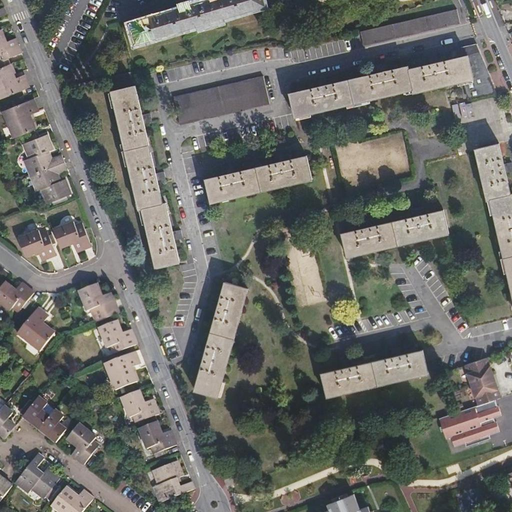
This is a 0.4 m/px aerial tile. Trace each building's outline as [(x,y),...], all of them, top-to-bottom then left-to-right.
[(129,23),(135,44),(265,7),(263,0),(206,0),(202,1),(203,3),(186,7),(185,6),(159,14),(159,16),(142,20),(142,19),(129,23)] [(362,31),(364,45),(461,24),(458,10),(362,31)] [(16,42),(7,46),(2,33),(0,33),(0,65),(22,57),(16,42)] [(413,94),(465,81),(469,99),(495,93),(476,46),(461,49),(462,57),(463,57),(438,63),(436,54),(428,56),(430,64),(408,69),(408,67),(386,72),(383,64),(375,65),(377,73),(327,85),(325,77),(317,79),(319,88),(290,94),(295,118),(412,91),(413,94)] [(0,101),(28,91),(22,76),(14,78),(10,69),(8,70),(0,73),(0,101)] [(175,98),(180,125),(270,104),(264,77),(175,98)] [(136,87),(113,92),(138,210),(142,209),(155,267),(179,262),(174,239),(182,238),(179,229),(172,230),(166,203),(162,204),(158,183),(166,181),(164,172),(156,174),(145,125),(153,123),(151,114),(143,116),(136,87)] [(17,149),(36,142),(39,141),(38,138),(35,132),(43,129),(43,128),(37,113),(8,124),(17,149)] [(47,141),(26,149),(32,163),(25,165),(32,181),(64,168),(61,161),(52,164),(48,166),(44,157),(48,156),(52,154),(47,141)] [(206,181),(211,205),(312,181),(307,158),(284,163),(282,154),(273,157),(275,165),(236,174),(234,166),(225,168),(227,176),(206,181)] [(503,157),(479,162),(490,212),(494,212),(511,292),(511,304),(467,315),(470,328),(511,318),(511,198),(509,187),(511,186),(511,176),(507,177),(503,157)] [(57,189),(54,181),(57,180),(66,176),(64,168),(32,181),(38,196),(44,194),(49,207),(70,199),(65,186),(61,187),(57,189)] [(343,235),(348,258),(449,234),(444,211),(421,216),(420,209),(412,211),(414,218),(372,227),(370,220),(362,222),(364,230),(343,235)] [(91,249),(83,228),(76,231),(74,227),(54,234),(61,252),(74,248),(77,255),(91,249)] [(55,253),(46,231),(40,234),(38,229),(16,237),(23,255),(31,252),(36,250),(38,254),(39,259),(55,253)] [(20,312),(34,294),(21,284),(18,287),(16,291),(13,288),(5,281),(0,287),(0,301),(11,311),(14,307),(20,312)] [(218,396),(248,288),(225,281),(219,304),(211,302),(209,310),(216,312),(205,352),(198,350),(195,359),(203,361),(195,390),(218,396)] [(117,316),(110,297),(106,299),(103,300),(102,295),(99,289),(81,295),(89,314),(93,313),(97,323),(117,316)] [(43,350),(56,332),(48,326),(50,324),(54,318),(41,308),(21,333),(43,350)] [(122,339),(120,335),(117,327),(114,327),(112,323),(101,328),(103,332),(100,333),(108,354),(113,352),(115,358),(136,351),(130,336),(126,337),(122,339)] [(58,330),(50,324),(48,326),(56,332),(58,330)] [(322,374),(327,397),(428,374),(423,351),(401,356),(399,348),(390,350),(392,357),(352,367),(350,359),(342,361),(344,369),(322,374)] [(492,382),(490,377),(494,375),(488,358),(464,367),(478,406),(496,399),(501,398),(496,381),(492,382)] [(133,389),(129,378),(138,375),(131,359),(102,370),(112,396),(133,389)] [(159,420),(153,404),(149,406),(145,407),(144,404),(140,395),(123,401),(132,423),(136,421),(138,428),(159,420)] [(49,417),(41,411),(46,404),(37,397),(21,417),(38,431),(49,417)] [(500,431),(497,421),(495,421),(494,418),(503,415),(499,406),(498,406),(496,399),(478,406),(462,410),(440,417),(442,426),(440,426),(442,431),(444,431),(447,438),(452,437),(455,446),(465,443),(466,446),(491,438),(489,435),(500,431)] [(15,425),(7,419),(12,412),(4,405),(0,409),(0,435),(4,438),(10,431),(15,425)] [(57,425),(63,418),(54,411),(49,417),(38,431),(54,444),(65,431),(57,425)] [(177,448),(174,441),(171,434),(167,436),(162,437),(161,434),(158,425),(140,432),(143,440),(147,452),(153,451),(156,461),(165,458),(163,453),(177,448)] [(95,440),(77,426),(66,440),(73,446),(77,449),(74,452),(72,456),(84,466),(98,448),(92,443),(95,440)] [(43,497),(57,480),(46,470),(44,472),(41,476),(34,470),(36,466),(41,460),(35,455),(13,482),(27,493),(31,488),(43,497)] [(159,500),(193,487),(190,481),(188,482),(177,486),(175,480),(174,476),(178,474),(180,474),(175,460),(154,467),(159,481),(152,484),(159,500)] [(44,472),(36,466),(34,470),(41,476),(44,472)] [(231,469),(222,473),(226,486),(236,483),(231,469)] [(12,485),(0,475),(0,500),(3,497),(12,485)] [(74,494),(66,487),(64,489),(72,496),(74,494)] [(54,511),(80,511),(91,499),(78,489),(74,494),(72,496),(64,489),(52,505),(49,508),(54,511)] [(368,511),(366,505),(358,508),(353,494),(325,502),(327,510),(321,511),(368,511)]
